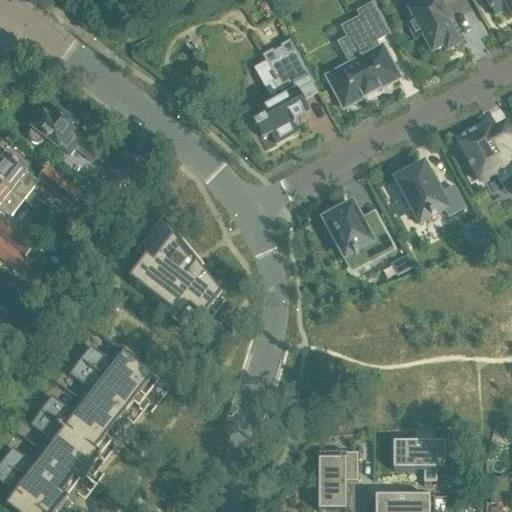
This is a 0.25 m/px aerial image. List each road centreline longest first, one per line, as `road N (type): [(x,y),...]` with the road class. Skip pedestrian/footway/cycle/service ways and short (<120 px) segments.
road 1 (tertiary): [(251,210),(196,148),(25,18)]
road 2 (residential): [(251,210),(511,70)]
road 3 (tertiary): [(251,210),(279,292),(279,324),(249,409)]
